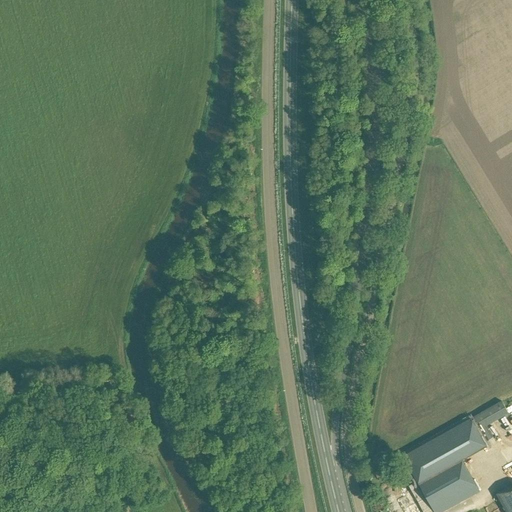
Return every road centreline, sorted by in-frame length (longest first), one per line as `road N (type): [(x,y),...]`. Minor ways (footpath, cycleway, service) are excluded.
road 1 (unclassified): [(359,511),(349,414),(414,90),(404,0)]
road 2 (trunk): [(338,511),(297,282),(291,0)]
road 3 (unclassified): [(312,511),(269,196),(270,0)]
